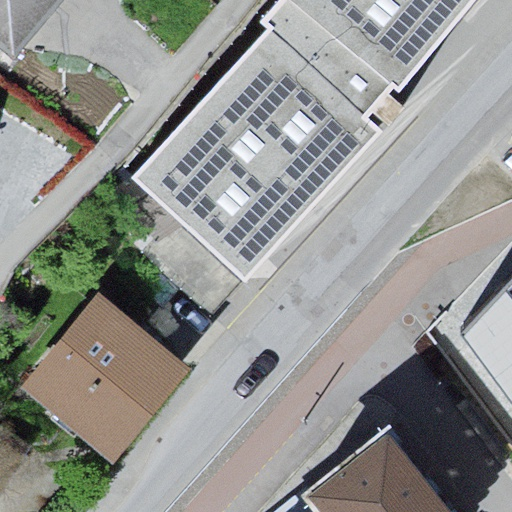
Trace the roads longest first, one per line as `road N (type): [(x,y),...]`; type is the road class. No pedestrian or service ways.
road 1 (residential): [(0,266),(116,147),(238,0)]
road 2 (residential): [(346,291),(152,511)]
road 3 (residential): [(511,511),(346,291)]
road 4 (unclassified): [(511,102),(346,291)]
